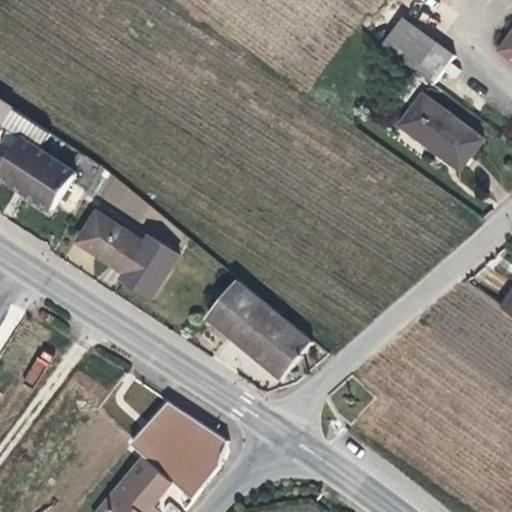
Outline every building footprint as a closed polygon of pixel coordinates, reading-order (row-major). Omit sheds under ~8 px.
[(415,72),(436,44),(402,20),(382,48),(415,72)] [(511,60),(511,35),(500,51),(511,60)] [(423,99),(402,127),(460,171),(481,143),(423,99)] [(0,126),(12,108),(0,100),(0,126)] [(0,126),(0,151),(9,158),(22,138),(39,149),(50,133),(12,108),(0,126)] [(76,173),(39,149),(22,138),(9,158),(0,171),(0,175),(52,210),(76,173)] [(121,278),(149,296),(177,253),(149,235),(144,242),(98,212),(79,241),(126,271),(121,278)] [(237,278),(207,314),(282,376),(312,340),(237,278)] [(511,292),(501,308),(511,315),(511,292)] [(35,385),(54,360),(43,352),(23,377),(35,385)] [(354,366),(327,390),(335,409),(349,423),(382,393),(354,366)] [(167,400),(130,443),(145,457),(173,481),(182,489),(192,498),(220,464),(227,439),(167,400)] [(145,511),(173,481),(145,457),(118,488),(145,511)] [(145,511),(118,488),(97,511),(145,511)] [(183,509),(192,498),(182,489),(172,500),(183,509)]
